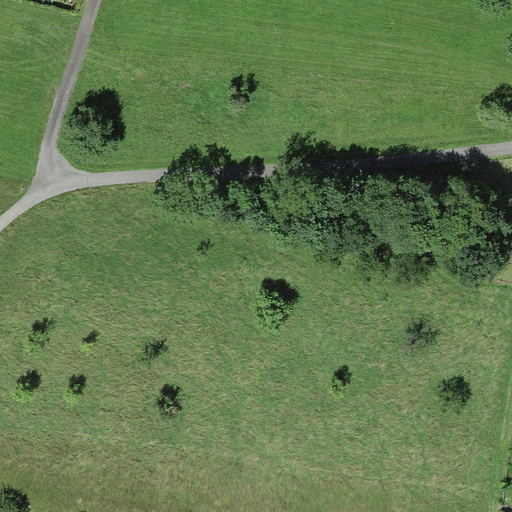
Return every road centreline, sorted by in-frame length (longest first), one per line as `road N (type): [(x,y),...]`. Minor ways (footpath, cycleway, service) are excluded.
road 1 (track): [(0,221),(51,187),(84,180),(511,147)]
road 2 (track): [(93,0),(46,147),(51,187)]
